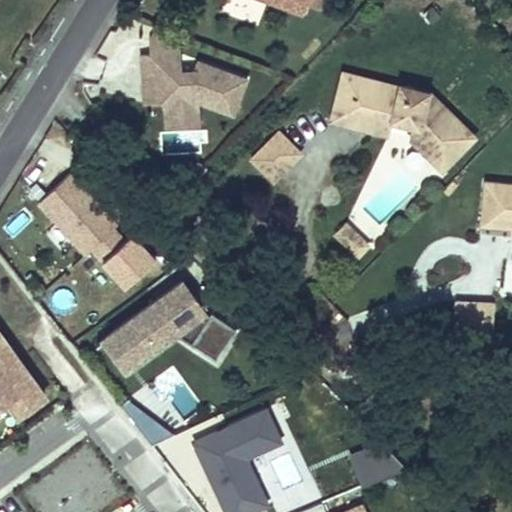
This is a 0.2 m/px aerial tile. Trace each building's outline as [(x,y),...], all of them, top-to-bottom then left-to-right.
[(259,0),(294,14),(299,0),(259,0)] [(181,35),(156,24),(149,37),(149,53),(139,53),(143,104),(163,103),(165,128),(201,125),(199,103),(235,116),(248,76),(198,58),(194,67),(182,68),(181,35)] [(324,118),(352,125),(355,111),(382,117),(402,121),(400,136),(435,170),(468,137),(416,87),(335,69),(324,118)] [(380,131),(382,117),(355,111),(352,125),(380,131)] [(275,181),(302,152),(280,131),(253,160),(254,160),(275,181)] [(113,226),(102,213),(100,215),(84,198),(86,196),(67,175),(36,204),(82,254),(89,249),(110,229),(113,226)] [(476,224),(506,227),(511,227),(511,183),(480,181),(476,224)] [(361,238),(345,222),(334,234),(350,249),(361,238)] [(123,286),(152,259),(129,234),(121,241),(110,229),(89,249),(123,286)] [(357,255),(368,244),(361,238),(350,249),(357,255)] [(211,315),(183,278),(99,339),(125,374),(179,335),(214,361),(234,330),(211,315)] [(485,305),(451,304),(450,335),(484,336),(485,305)] [(0,421),(39,394),(0,339),(0,421)] [(115,401),(146,441),(169,430),(124,394),(115,401)] [(261,403),(189,437),(223,511),(234,511),(262,499),(240,454),(277,437),(261,403)] [(386,435),(347,453),(361,483),(400,465),(386,435)] [(331,511),(322,511),(317,499),(288,511),(362,511),(357,500),(331,511)]
